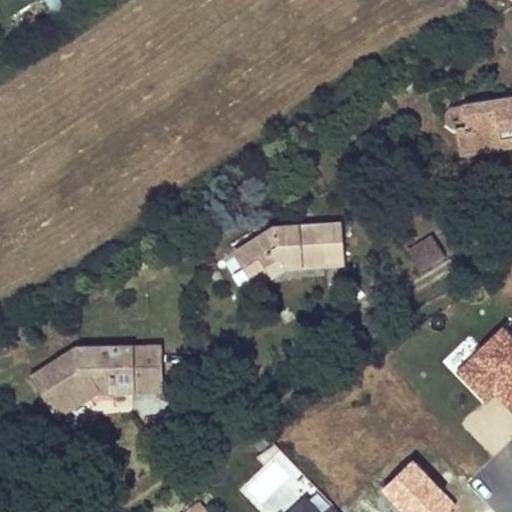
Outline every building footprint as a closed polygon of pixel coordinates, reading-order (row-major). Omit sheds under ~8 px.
[(511,100),(452,109),(447,117),(448,126),(456,132),(467,130),(470,148),(511,141),(511,100)] [(461,159),(511,150),(511,141),(470,148),(467,130),(456,132),(461,159)] [(274,230),(238,252),(257,285),(286,267),(341,263),(339,226),(274,230)] [(433,242),(414,253),(423,268),(442,256),(433,242)] [(455,372),(506,422),(511,415),(511,331),(504,323),(455,372)] [(79,349),(34,376),(44,395),(51,391),(65,412),(96,391),(132,390),(132,385),(160,384),(159,347),(79,349)]
